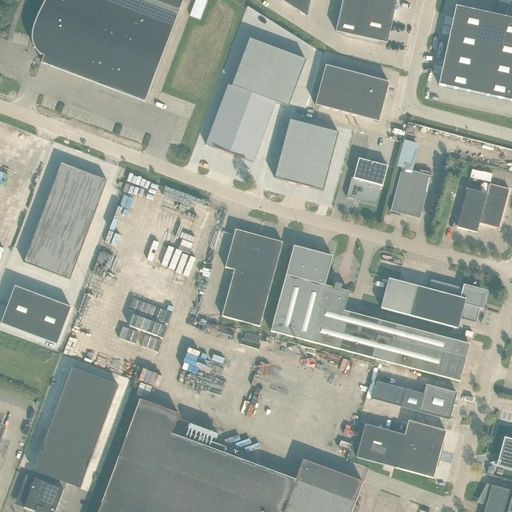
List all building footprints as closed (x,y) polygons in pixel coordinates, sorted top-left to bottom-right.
[(144,102),(183,0),(45,0),(40,10),(39,12),(38,13),(37,15),(36,16),(35,19),(34,20),(34,22),(33,25),(33,26),(32,27),(32,30),(32,31),(32,33),(32,35),(32,37),(32,38),(33,41),(33,43),(34,44),(35,47),(35,48),(36,50),(37,51),(38,53),(40,55),(40,56),(41,55),(43,56),(41,63),(144,102)] [(195,0),(190,15),(201,18),(207,0),(195,0)] [(279,0),(281,1),(296,11),(307,18),(311,0),(310,0),(279,0)] [(342,0),(335,32),(344,34),(344,35),(378,42),(387,44),(396,0),(342,0)] [(511,19),(454,7),(436,85),(511,101),(511,19)] [(249,40),(232,87),(275,103),(288,108),(306,61),(249,40)] [(325,66),(315,106),(378,123),(389,83),(325,66)] [(275,103),(232,87),(228,85),(205,145),(253,163),(275,103)] [(290,120),(274,179),(323,192),(338,133),(290,120)] [(382,187),(387,167),(358,159),(353,178),(351,178),(346,198),(375,205),(380,186),(382,187)] [(106,182),(61,164),(23,263),(69,280),(106,182)] [(420,217),(431,176),(401,168),(391,210),(420,217)] [(500,224),(509,190),(489,185),(492,175),(473,170),(457,228),(476,233),(479,224),(493,228),(500,224)] [(155,208),(144,244),(155,247),(157,240),(171,244),(179,215),(155,208)] [(259,236),(235,230),(225,268),(234,271),(221,317),(259,327),(282,243),(259,237),(259,235),(259,236)] [(101,249),(120,258),(125,246),(106,238),(101,249)] [(165,264),(178,266),(181,247),(169,245),(165,264)] [(334,289),(324,286),(332,258),(294,247),(271,332),(309,342),(338,350),(459,382),(469,345),(343,312),(348,293),(340,291),(341,288),(335,286),(334,289)] [(428,290),(388,279),(380,309),(458,329),(460,320),(475,324),(479,309),(483,310),(488,292),(463,285),(462,289),(431,280),(428,290)] [(57,346),(71,308),(15,287),(0,325),(57,346)] [(92,359),(97,344),(73,335),(68,350),(92,359)] [(150,383),(153,371),(132,365),(129,377),(150,383)] [(118,386),(71,368),(32,471),(79,489),(118,386)] [(401,408),(405,390),(376,382),(372,400),(401,408)] [(449,421),(456,394),(426,385),(419,412),(449,421)] [(423,395),(405,390),(401,408),(419,412),(423,395)] [(264,511),(279,474),(171,435),(178,415),(139,401),(98,511),(264,511)] [(433,479),(446,432),(408,421),(404,436),(365,425),(356,458),(395,469),(433,479)] [(354,443),(356,430),(343,428),(341,441),(354,443)] [(511,442),(505,440),(499,461),(489,463),(511,469),(511,442)] [(279,474),(264,511),(357,511),(360,507),(355,505),(363,483),(302,461),(296,481),(279,474)] [(55,511),(64,490),(25,476),(15,505),(33,511),(55,511)] [(511,511),(511,491),(486,485),(483,499),(488,500),(484,511),(511,511)]
